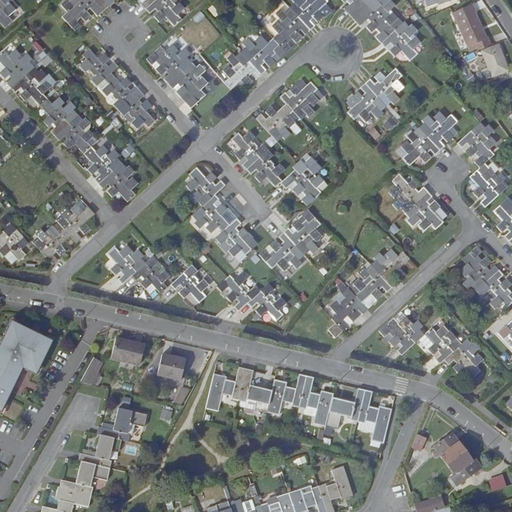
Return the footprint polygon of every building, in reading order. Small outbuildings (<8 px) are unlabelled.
[(0,0),(0,22),(4,19),(1,15),(9,8),(4,2),(0,5),(0,0)] [(63,0),(62,1),(61,0),(59,0),(56,3),(62,10),(58,15),(71,28),(74,24),(71,20),(76,16),(80,20),(85,14),(81,10),(84,6),(91,14),(97,8),(103,3),(106,0),(63,0)] [(154,20),(159,16),(168,25),(175,19),(171,14),(179,7),(176,4),(172,6),(169,2),(171,0),(139,0),(137,3),(140,7),(145,11),(151,6),(154,10),(149,15),(154,20)] [(315,15),(325,6),(319,0),(298,0),(296,2),(294,0),(285,0),(287,2),(282,7),(277,11),(275,8),(269,14),(275,20),(272,23),(269,20),(264,25),(271,32),(266,36),(260,41),(254,35),(249,39),(251,41),(247,44),(241,38),(235,42),(238,45),(233,50),(227,55),(226,52),(219,57),(225,64),(223,66),(220,64),(215,68),(221,76),(217,80),(224,88),(235,80),(239,84),(244,80),(239,75),(243,72),(249,78),(254,73),(258,69),(253,63),(256,60),(261,65),(268,59),(265,56),(269,52),(272,56),(278,50),(284,45),(281,41),(286,37),(289,41),(294,36),(289,30),(293,26),(299,32),(302,29),(308,24),(307,23),(302,17),(306,14),(311,19),(315,15)] [(384,57),(390,52),(400,62),(407,56),(403,50),(411,43),(406,38),(402,41),(398,36),(404,31),(400,26),(398,28),(393,22),(385,30),(382,25),(388,18),(383,13),(380,15),(376,11),(383,5),(378,0),(332,0),(335,2),(337,0),(343,0),(344,1),(335,10),(340,14),(345,20),(350,27),(360,18),(363,22),(357,28),(362,34),(366,30),(369,35),(366,38),(371,43),(376,49),(383,43),(387,48),(381,53),(384,57)] [(465,0),(464,0),(444,10),(459,41),(461,48),(469,44),(471,49),(485,43),(482,35),(480,36),(477,28),(468,8),(470,7),(465,0)] [(306,14),(302,17),(307,23),(311,19),(306,14)] [(494,42),(478,49),(485,66),(489,75),(505,68),(494,42)] [(181,101),(186,107),(199,94),(195,89),(203,83),(197,77),(195,79),(192,76),(199,70),(193,64),(191,67),(185,61),(181,57),(184,54),(178,49),(172,54),(169,51),(171,48),(167,43),(159,50),(155,45),(141,58),(146,64),(150,60),(154,64),(151,68),(155,73),(161,69),(165,72),(160,77),(164,82),(169,87),(174,82),(177,85),(171,91),(176,96),(180,93),(184,98),(181,101)] [(63,147),(68,142),(86,162),(81,168),(85,173),(92,167),(96,172),(90,178),(94,182),(98,187),(104,182),(107,184),(101,190),(107,196),(113,191),(122,199),(130,192),(125,187),(132,182),(128,178),(126,180),(122,176),(128,171),(122,165),(121,167),(115,161),(111,158),(114,155),(108,150),(102,155),(99,152),(102,149),(97,143),(91,150),(87,145),(83,141),(89,135),(84,129),(81,132),(78,129),(85,122),(79,117),(77,119),(73,114),(67,108),(70,107),(65,101),(58,107),(56,103),(58,101),(53,95),(47,100),(43,97),(39,92),(44,86),(40,81),(37,84),(33,80),(40,74),(35,68),(33,70),(28,65),(24,60),(26,58),(19,51),(12,58),(10,55),(13,52),(8,46),(1,52),(0,50),(0,73),(3,71),(7,75),(1,81),(6,86),(10,91),(16,85),(20,89),(14,94),(20,100),(25,95),(34,104),(43,114),(37,120),(42,125),(48,120),(52,124),(46,129),(50,134),(55,139),(60,133),(64,138),(59,143),(63,147)] [(98,53),(93,57),(84,47),(76,54),(81,58),(74,64),(80,70),(84,66),(91,74),(87,78),(91,83),(96,88),(101,93),(105,90),(113,99),(109,103),(115,109),(119,114),(124,110),(131,118),(126,122),(131,127),(137,122),(142,127),(150,119),(142,110),(146,106),(142,101),(137,105),(133,101),(139,96),(135,91),(130,85),(124,91),(120,86),(124,82),(119,76),(115,81),(105,70),(112,65),(108,60),(101,65),(98,62),(102,58),(98,53)] [(46,50),(36,55),(43,67),(52,61),(46,50)] [(485,66),(479,68),(483,77),(489,75),(485,66)] [(338,103),(343,108),(339,112),(347,121),(351,116),(358,122),(363,117),(361,114),(363,112),(369,118),(375,113),(373,111),(377,107),(383,102),(385,104),(390,98),(384,93),(387,91),(389,93),(396,87),(390,81),(394,76),(385,68),(377,76),(371,71),(365,77),(370,82),(366,86),(361,80),(352,89),(357,94),(354,97),(349,92),(338,103)] [(255,113),(250,118),(270,141),(275,136),(278,139),(284,134),(277,126),(281,123),(284,126),(289,122),(282,115),(287,111),(294,119),(300,114),(303,117),(308,113),(301,105),(306,102),(308,105),(314,99),(308,92),(312,89),(304,81),(295,89),(289,83),(284,87),(290,93),(286,97),(280,92),(275,97),(279,103),(270,111),(265,105),(259,111),(264,116),(260,119),(255,113)] [(153,107),(149,110),(155,120),(160,117),(153,107)] [(116,126),(121,123),(113,112),(108,115),(116,126)] [(449,140),(445,135),(453,127),(447,119),(442,123),(435,115),(430,120),(433,123),(430,126),(424,119),(418,124),(419,127),(414,131),(409,136),(407,134),(402,138),(408,146),(406,149),(403,145),(397,149),(403,157),(399,161),(405,168),(417,161),(421,165),(425,161),(422,155),(425,153),(430,157),(434,154),(440,149),(436,143),(439,140),(443,145),(449,140)] [(485,130),(481,133),(476,128),(454,148),(459,154),(466,148),(469,151),(463,157),(467,162),(471,158),(476,163),(472,167),(475,171),(489,159),(485,155),(491,148),(487,143),(484,146),(481,142),(488,134),(485,130)] [(299,198),(303,204),(316,193),(311,186),(319,179),(314,174),(312,176),(308,172),(313,167),(304,157),(300,162),(295,158),(289,164),(291,166),(276,179),(273,174),(279,168),(275,164),(271,168),(263,158),(267,155),(262,149),(257,143),(253,147),(245,139),(248,135),(244,130),(237,136),(232,132),(225,137),(234,146),(228,152),(234,159),(240,153),(243,156),(238,161),(241,166),(246,172),(253,167),(255,171),(251,175),(255,181),(261,176),(270,186),(274,182),(279,187),(289,179),(293,184),(287,189),(292,194),(296,191),(301,196),(299,198)] [(87,145),(93,140),(89,136),(83,141),(87,145)] [(469,151),(466,148),(459,154),(463,157),(469,151)] [(234,251),(239,256),(247,247),(238,238),(244,233),(238,227),(233,231),(229,228),(235,223),(231,218),(221,207),(220,208),(216,203),(211,207),(208,203),(212,199),(207,194),(218,184),(213,181),(208,185),(204,180),(210,175),(205,170),(200,175),(190,166),(183,173),(186,177),(180,183),(185,189),(188,187),(191,191),(185,197),(189,201),(191,200),(195,205),(186,214),(190,219),(188,222),(192,225),(200,219),(203,223),(201,226),(205,231),(210,227),(214,232),(210,237),(215,243),(220,239),(227,246),(224,250),(229,256),(234,251)] [(481,203),(476,208),(479,212),(503,190),(499,186),(501,184),(496,179),(491,184),(486,180),(489,178),(485,172),(478,179),(473,175),(466,181),(473,190),(469,195),(475,201),(478,198),(481,203)] [(426,228),(430,233),(438,226),(430,216),(435,211),(431,206),(427,208),(424,204),(427,202),(423,196),(420,192),(414,197),(409,193),(414,187),(410,182),(403,187),(395,177),(387,185),(390,190),(387,193),(395,201),(388,208),(393,213),(395,211),(400,216),(404,222),(403,224),(409,231),(416,225),(418,227),(416,229),(420,235),(426,228)] [(80,221),(89,212),(81,205),(77,208),(71,201),(66,206),(68,209),(65,212),(59,206),(53,211),(55,214),(50,219),(58,227),(53,231),(47,224),(43,228),(46,231),(42,234),(36,227),(30,232),(34,236),(27,242),(47,262),(52,259),(46,252),(50,249),(55,254),(62,248),(57,243),(65,234),(71,241),(76,235),(70,230),(74,226),(79,233),(85,226),(80,221)] [(511,219),(510,217),(511,215),(511,212),(508,208),(501,214),(497,211),(490,217),(497,225),(493,229),(498,234),(501,230),(506,235),(501,240),(505,246),(509,250),(511,247),(511,219)] [(263,251),(260,248),(255,253),(268,267),(273,263),(279,269),(284,266),(281,263),(285,260),(290,266),(296,261),(294,258),(299,253),(306,248),(308,251),(313,248),(307,241),(311,237),(313,239),(317,236),(311,229),(316,224),(302,209),(297,214),(300,218),(297,221),(293,217),(286,224),(291,229),(288,232),(283,227),(278,230),(274,235),(279,240),(275,243),(270,239),(264,245),(267,247),(263,251)] [(6,230),(11,226),(6,222),(0,227),(0,252),(4,249),(11,258),(18,252),(14,248),(23,241),(18,235),(14,239),(11,236),(13,234),(11,232),(9,233),(6,230)] [(109,245),(101,253),(109,262),(104,267),(108,272),(115,268),(119,272),(113,276),(117,282),(126,275),(130,277),(135,273),(139,276),(135,280),(141,286),(147,283),(154,291),(159,285),(156,282),(164,274),(159,269),(155,273),(147,264),(152,260),(147,256),(140,262),(135,257),(137,255),(132,249),(125,254),(121,251),(124,249),(120,245),(114,250),(109,245)] [(328,321),(332,327),(326,333),(333,341),(346,329),(340,323),(344,319),(349,324),(353,320),(350,316),(353,313),(359,319),(363,315),(361,314),(357,309),(368,298),(373,303),(378,298),(374,293),(378,289),(383,294),(392,286),(387,281),(393,277),(397,282),(401,277),(396,272),(407,263),(398,254),(394,258),(387,252),(382,258),(384,260),(382,263),(375,256),(370,261),(372,263),(366,269),(363,273),(359,271),(354,276),(360,282),(358,285),(355,282),(349,288),(354,293),(348,298),(343,294),(339,298),(342,302),(335,308),(330,304),(325,310),(331,317),(328,321)] [(498,308),(502,312),(511,303),(511,296),(511,295),(508,298),(504,294),(507,291),(503,287),(497,291),(493,286),(498,282),(489,271),(486,273),(484,270),(480,273),(477,269),(482,265),(478,260),(475,262),(471,258),(474,255),(471,252),(458,263),(463,269),(455,276),(459,280),(461,278),(464,281),(458,287),(462,292),(466,289),(477,301),(474,305),(479,311),(486,305),(489,309),(487,311),(491,315),(498,308)] [(184,273),(189,269),(185,265),(166,283),(169,287),(175,282),(178,285),(173,290),(179,296),(185,292),(193,301),(200,293),(197,289),(202,284),(197,277),(193,281),(184,273)] [(256,314),(262,308),(271,318),(278,311),(273,307),(280,301),(275,296),(271,300),(264,291),(267,287),(262,282),(255,289),(249,283),(243,288),(236,280),(239,277),(235,271),(228,278),(223,273),(216,279),(224,289),(221,293),(226,299),(230,295),(233,299),(229,304),(234,308),(242,301),(247,306),(254,299),(257,302),(251,308),(256,314)] [(368,298),(357,309),(361,314),(373,303),(368,298)] [(398,316),(389,324),(393,329),(403,322),(398,316)] [(33,375),(51,340),(11,320),(0,342),(0,412),(22,369),(33,375)] [(511,320),(495,337),(499,342),(504,338),(510,345),(506,349),(511,356),(511,320)] [(392,354),(396,359),(416,342),(420,339),(415,334),(418,331),(414,327),(410,330),(403,322),(393,329),(389,324),(375,336),(380,341),(384,337),(387,341),(383,345),(389,351),(396,344),(399,347),(392,354)] [(430,335),(427,333),(420,339),(427,347),(423,351),(429,358),(434,355),(437,358),(432,362),(436,368),(442,363),(447,367),(451,363),(455,368),(451,372),(455,377),(459,373),(468,383),(475,375),(472,371),(480,362),(477,358),(472,361),(470,358),(476,352),(470,346),(467,348),(462,343),(457,348),(452,344),(448,348),(440,339),(444,334),(439,328),(430,335)] [(136,364),(141,346),(112,337),(107,357),(136,364)] [(420,339),(416,342),(423,351),(427,347),(420,339)] [(179,381),(184,360),(161,354),(155,375),(179,381)] [(77,384),(89,387),(95,374),(101,364),(91,358),(77,384)] [(308,393),(312,380),(297,376),(293,390),(284,387),(284,384),(273,382),(270,393),(248,386),(251,372),(237,369),(233,384),(223,382),(224,379),(212,376),(205,410),(216,413),(220,396),(232,398),(230,402),(244,405),(245,402),(253,404),(251,409),(277,415),(280,403),(290,405),(289,407),(305,411),(305,409),(315,411),(312,425),(336,430),(339,417),(349,419),(348,422),(358,424),(364,425),(365,423),(374,425),(372,435),(370,442),(381,444),(390,411),(378,408),(378,411),(367,409),(370,395),(355,391),(352,405),(331,399),(332,397),(317,393),(317,396),(308,393)] [(95,389),(101,377),(95,374),(89,387),(95,389)] [(174,400),(183,405),(191,390),(182,385),(174,400)] [(511,397),(501,407),(506,412),(510,408),(511,409),(511,413),(510,416),(511,417),(511,397)] [(164,407),(160,418),(171,421),(174,410),(164,407)] [(143,431),(146,418),(117,411),(112,433),(97,429),(96,437),(99,437),(93,459),(80,456),(78,465),(81,465),(75,487),(60,484),(55,503),(57,504),(54,511),(50,511),(42,510),(41,511),(71,511),(73,507),(87,511),(92,492),(90,491),(92,480),(105,483),(111,464),(109,463),(111,454),(118,456),(121,443),(127,445),(129,437),(126,437),(129,427),(143,431)] [(364,425),(358,424),(356,431),(372,435),(374,425),(365,423),(364,425)] [(425,451),(430,438),(420,433),(414,446),(425,451)] [(440,450),(444,456),(443,457),(457,476),(458,475),(460,479),(463,483),(464,484),(481,471),(480,469),(475,463),(476,462),(462,443),(461,444),(455,436),(438,448),(440,450)] [(443,457),(444,456),(440,450),(436,453),(440,459),(443,457)] [(297,466),(307,463),(305,456),(295,460),(297,466)] [(484,466),(479,460),(476,462),(475,463),(480,469),(484,466)] [(303,511),(308,510),(308,509),(317,506),(318,511),(333,511),(330,501),(343,497),(343,499),(352,496),(342,467),(331,471),(335,483),(325,486),(324,483),(310,488),(309,486),(300,489),(275,497),(276,502),(268,505),(267,502),(252,508),(253,511),(247,511),(245,511),(241,500),(216,508),(217,511),(303,511)] [(507,477),(493,482),(496,493),(511,488),(507,477)] [(420,511),(438,511),(447,509),(443,498),(418,506),(420,511)]
